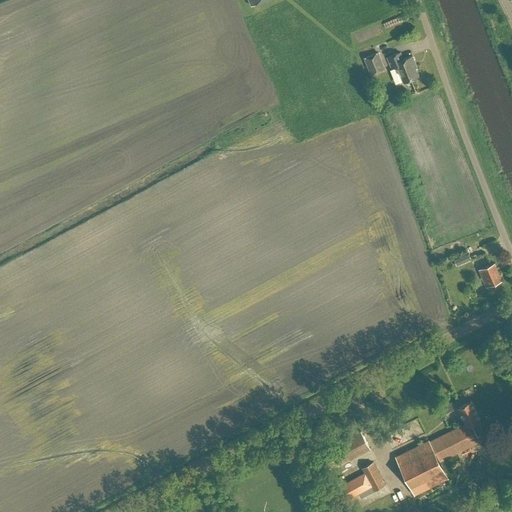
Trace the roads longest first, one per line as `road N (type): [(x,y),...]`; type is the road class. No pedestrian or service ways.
road 1 (unclassified): [(122,511),(511,305)]
road 2 (unclassified): [(511,254),(417,0)]
road 3 (unknown): [(352,387),(422,511)]
